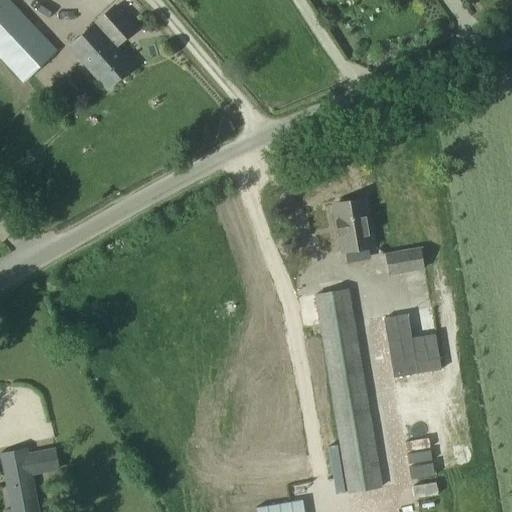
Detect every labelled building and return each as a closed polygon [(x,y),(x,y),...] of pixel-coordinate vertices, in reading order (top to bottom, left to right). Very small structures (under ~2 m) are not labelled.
[(7,0),(0,0),(0,59),(23,84),(57,52),(7,0)] [(114,9),(68,48),(106,91),(132,68),(115,49),(134,32),(114,9)] [(53,106),(64,118),(75,107),(64,96),(53,106)] [(366,199),(333,205),(341,253),(374,247),(366,199)] [(422,248),(385,253),(389,275),(425,270),(422,248)] [(433,285),(447,281),(441,265),(427,269),(433,285)] [(349,289),(314,294),(347,494),(381,487),(349,289)] [(406,315),(383,319),(392,379),(440,371),(434,335),(410,339),(406,315)] [(37,511),(26,450),(0,455),(11,511),(37,511)]
